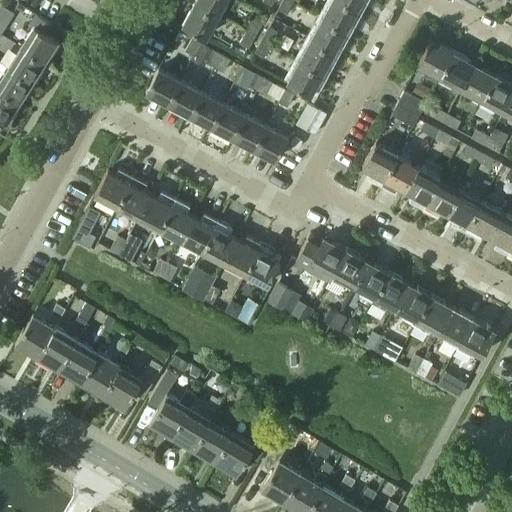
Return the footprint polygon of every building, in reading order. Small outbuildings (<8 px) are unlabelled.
[(194,0),(194,1),(218,14),(225,0),(194,0)] [(282,0),(278,9),(286,13),(293,1),(291,0),(282,0)] [(330,0),(322,16),(345,29),(357,8),(342,0),(330,0)] [(342,0),(357,8),(361,0),(342,0)] [(182,23),(206,36),(218,14),(194,1),(182,23)] [(0,7),(0,33),(13,12),(1,5),(0,7)] [(33,26),(20,46),(44,61),(48,54),(51,55),(59,42),(56,41),(57,40),(48,34),(54,25),(36,13),(29,24),(33,26)] [(310,37),(334,50),(345,29),(322,16),(310,37)] [(246,30),(255,35),(261,22),(253,18),(246,30)] [(262,39),(270,43),(277,31),(268,26),(262,39)] [(239,43),(248,47),(255,35),(246,30),(239,43)] [(299,59),(322,72),(334,50),(310,37),(299,59)] [(185,50),(193,55),(200,42),(192,38),(185,50)] [(255,51),(263,56),(270,43),(262,39),(255,51)] [(423,73),(436,81),(453,50),(439,43),(438,44),(431,40),(417,64),(425,68),(423,73)] [(20,46),(8,66),(34,82),(42,69),(40,67),(44,61),(20,46)] [(206,62),(214,66),(221,54),(213,49),(206,62)] [(453,84),(460,88),(474,63),(466,59),(467,58),(453,50),(436,81),(450,88),(453,84)] [(214,66),(223,71),(229,58),(221,54),(214,66)] [(287,81),(310,94),(322,72),(299,59),(287,81)] [(465,96),(479,104),(496,73),(482,66),(481,67),(474,63),(460,88),(468,91),(465,96)] [(8,66),(0,78),(0,89),(18,101),(23,94),(25,96),(34,82),(8,66)] [(145,91),(167,103),(180,79),(158,67),(145,91)] [(248,85),(257,90),(264,77),(255,73),(248,85)] [(495,107),(503,111),(511,93),(511,83),(509,82),(509,81),(496,73),(479,104),(493,111),(495,107)] [(257,90),(265,94),(272,82),(264,77),(257,90)] [(167,103),(189,114),(201,90),(180,79),(167,103)] [(0,131),(5,135),(12,124),(9,122),(17,110),(14,108),(18,101),(0,89),(0,131)] [(278,101),(286,106),(293,93),(285,89),(278,101)] [(397,102),(418,114),(425,101),(404,89),(397,102)] [(189,114),(210,125),(223,101),(201,90),(189,114)] [(507,119),(511,121),(511,93),(503,111),(510,114),(507,119)] [(210,125),(231,136),(244,112),(223,101),(210,125)] [(390,113),(412,125),(418,114),(397,102),(390,113)] [(429,114),(442,121),(447,113),(433,105),(429,114)] [(231,136),(252,148),(265,124),(244,112),(231,136)] [(442,121),(455,128),(460,120),(447,113),(442,121)] [(420,129),(434,137),(438,128),(425,121),(420,129)] [(252,148),(275,159),(287,135),(265,124),(252,148)] [(434,137),(447,144),(451,135),(438,128),(434,137)] [(471,137),(484,144),(489,136),(476,128),(471,137)] [(484,144),(498,151),(502,143),(489,136),(484,144)] [(380,184),(396,154),(375,142),(362,166),(370,170),(366,176),(380,184)] [(463,152),(476,160),(480,151),(467,144),(463,152)] [(476,160),(489,167),(494,158),(480,151),(476,160)] [(405,190),(418,165),(396,154),(380,184),(394,191),(397,186),(405,190)] [(423,207),(439,177),(418,165),(405,190),(412,193),(409,199),(423,207)] [(94,194),(116,205),(132,175),(118,167),(115,173),(107,169),(94,194)] [(116,205),(137,217),(150,192),(143,188),(146,182),(132,175),(116,205)] [(447,213),(460,188),(439,177),(423,207),(437,215),(440,209),(447,213)] [(465,230),(481,200),(460,188),(447,213),(454,217),(451,222),(465,230)] [(137,217),(159,228),(175,197),(161,190),(158,196),(150,192),(137,217)] [(159,228),(180,239),(193,214),(186,210),(189,204),(175,197),(159,228)] [(489,236),(502,211),(481,200),(465,230),(479,238),(482,232),(489,236)] [(493,245),(507,253),(511,244),(511,216),(502,211),(489,236),(497,240),(493,245)] [(180,239),(201,250),(218,219),(204,212),(200,218),(193,214),(180,239)] [(75,230),(84,235),(91,221),(82,216),(75,230)] [(201,250),(223,262),(236,237),(229,233),(232,227),(218,219),(201,250)] [(295,259),(329,278),(346,247),(332,239),(331,241),(324,236),(322,239),(310,232),(295,259)] [(223,262),(244,273),(260,242),(246,234),(243,240),(236,237),(223,262)] [(110,249),(118,253),(126,239),(117,235),(110,249)] [(118,253),(127,257),(134,244),(126,239),(118,253)] [(244,273),(266,284),(279,259),(271,255),(274,249),(260,242),(244,273)] [(346,280),(353,284),(366,260),(359,256),(360,255),(346,247),(329,278),(343,285),(346,280)] [(153,271),(161,275),(168,262),(160,257),(153,271)] [(358,293),(372,301),(388,270),(374,263),(374,264),(366,260),(353,284),(360,288),(358,293)] [(161,275),(169,280),(177,266),(168,262),(161,275)] [(388,303),(395,307),(409,283),(402,279),(402,278),(388,270),(372,301),(386,308),(388,303)] [(191,273),(183,288),(202,299),(210,284),(203,280),(201,279),(191,273)] [(267,300),(282,308),(292,290),(277,282),(267,300)] [(400,316),(414,324),(431,293),(417,286),(416,287),(409,283),(395,307),(403,311),(400,316)] [(204,298),(212,302),(219,289),(211,284),(204,298)] [(288,302),(296,307),(304,293),(295,288),(288,302)] [(431,326),(438,330),(451,306),(444,302),(445,301),(431,293),(414,324),(428,331),(431,326)] [(50,312),(59,318),(65,308),(56,302),(50,312)] [(72,325),(81,330),(94,307),(86,302),(72,325)] [(238,316),(247,321),(254,307),(246,302),(238,316)] [(442,339),(456,347),(473,316),(459,309),(458,310),(451,306),(438,330),(445,334),(442,339)] [(322,321),(331,325),(338,312),(330,307),(322,321)] [(14,342),(37,356),(55,325),(33,312),(14,342)] [(331,325),(339,330),(346,316),(338,312),(331,325)] [(93,338),(102,343),(116,320),(107,315),(93,338)] [(456,347),(470,354),(473,350),(481,354),(494,329),(486,325),(487,324),(473,316),(456,347)] [(37,356),(58,368),(76,338),(55,325),(37,356)] [(365,344),(373,348),(380,335),(372,330),(365,344)] [(373,348),(381,353),(389,339),(380,335),(373,348)] [(58,368),(80,381),(98,350),(76,338),(58,368)] [(115,351),(124,356),(130,346),(121,341),(115,351)] [(80,381),(101,394),(119,363),(98,350),(80,381)] [(407,367),(415,371),(423,358),(415,353),(407,367)] [(415,371),(424,376),(431,362),(423,358),(415,371)] [(101,394),(123,407),(132,392),(142,397),(161,365),(151,359),(141,376),(119,363),(101,394)] [(170,435),(189,404),(195,394),(186,388),(180,399),(167,391),(177,374),(167,368),(147,400),(157,406),(148,422),(170,435)] [(450,390),(458,395),(466,381),(457,376),(450,390)] [(206,404),(215,410),(220,400),(212,394),(206,404)] [(170,435),(192,447),(210,417),(189,404),(170,435)] [(227,417),(236,422),(242,412),(233,407),(227,417)] [(192,447),(213,460),(232,429),(210,417),(192,447)] [(213,460),(236,473),(245,458),(254,464),(274,431),(264,425),(253,442),(232,429),(213,460)] [(260,488),(283,501),(301,470),(279,457),(289,440),(279,434),(260,467),(269,473),(260,488)] [(283,501),(301,511),(305,511),(322,483),(333,466),(324,461),(314,478),(301,470),(283,501)] [(339,483),(348,489),(354,479),(345,473),(339,483)] [(305,511),(334,511),(344,496),(322,483),(305,511)] [(361,496),(370,501),(376,491),(367,486),(361,496)] [(334,511),(363,511),(365,509),(344,496),(334,511)] [(383,509),(387,511),(392,511),(397,504),(388,499),(383,509)]
